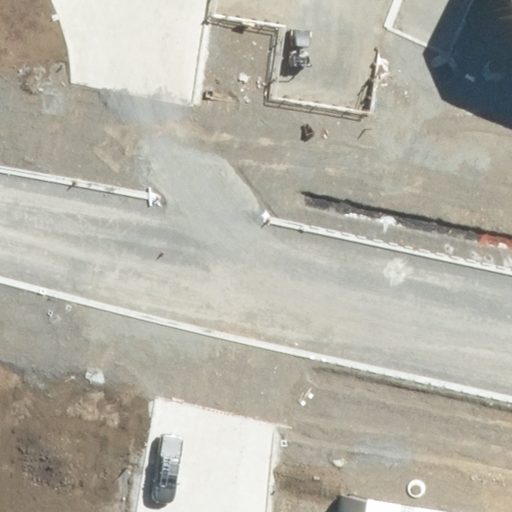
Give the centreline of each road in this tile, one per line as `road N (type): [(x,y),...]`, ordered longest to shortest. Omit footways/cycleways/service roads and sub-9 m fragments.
road 1 (unclassified): [(511,311),(0,197)]
road 2 (unknown): [(195,511),(224,247)]
